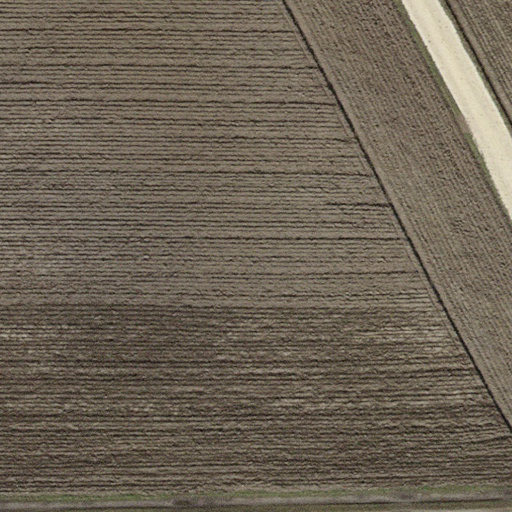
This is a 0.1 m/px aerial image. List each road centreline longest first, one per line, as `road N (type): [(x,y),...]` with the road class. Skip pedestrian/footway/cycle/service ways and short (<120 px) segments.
road 1 (track): [(511,505),(188,511)]
road 2 (track): [(511,185),(416,0)]
